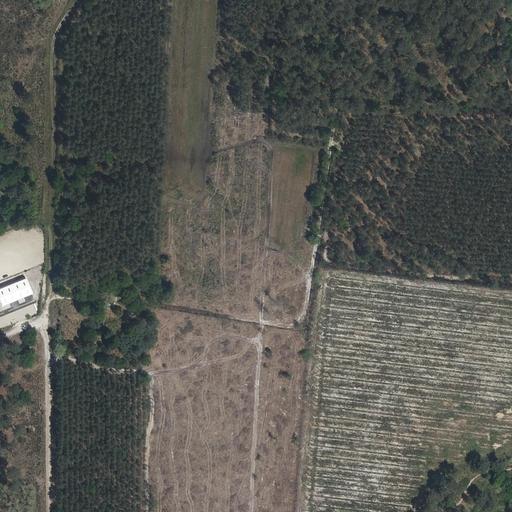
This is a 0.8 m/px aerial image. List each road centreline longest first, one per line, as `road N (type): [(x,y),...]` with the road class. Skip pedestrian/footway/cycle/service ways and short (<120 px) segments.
road 1 (track): [(49,511),(52,50),(73,0)]
road 2 (track): [(170,0),(145,511)]
